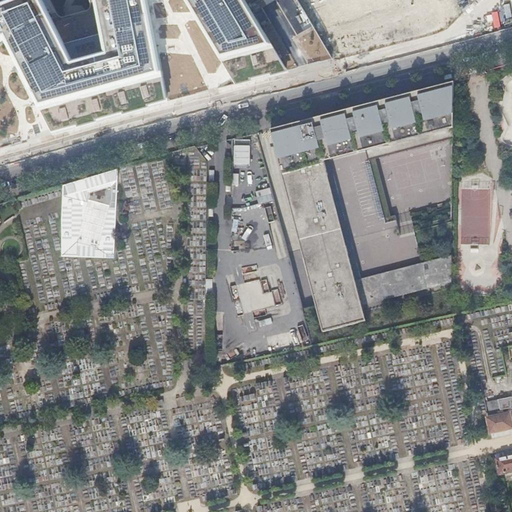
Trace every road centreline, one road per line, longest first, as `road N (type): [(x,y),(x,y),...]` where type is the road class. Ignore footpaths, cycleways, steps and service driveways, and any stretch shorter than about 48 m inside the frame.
road 1 (residential): [(511,34),(222,112)]
road 2 (residential): [(222,112),(218,366)]
road 3 (residential): [(222,112),(0,175)]
